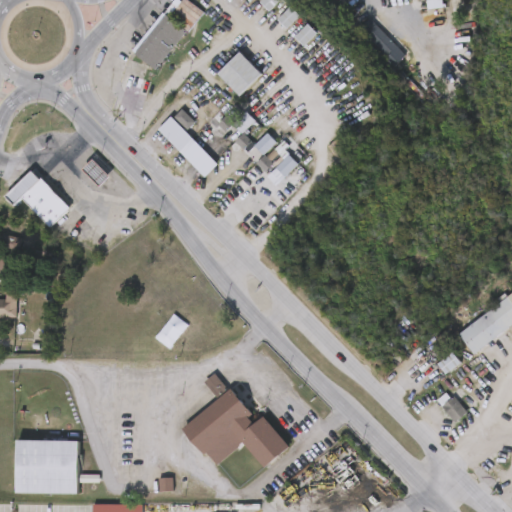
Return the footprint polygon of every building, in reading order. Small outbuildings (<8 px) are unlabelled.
[(156,71),(132,52),(172,0),(186,0),(202,12),(156,71)] [(244,0),(227,0),(236,9),(244,0)] [(262,0),(283,0),(270,10),(262,0)] [(389,0),(390,1),(395,0),(398,0),(400,14),(411,13),(408,0),(389,0)] [(244,17),(253,26),(266,13),(257,4),(244,17)] [(279,19),(292,6),(302,16),(289,29),(279,19)] [(261,34),(270,43),(283,31),(274,21),(261,34)] [(319,33),(305,46),(297,37),(310,24),(319,33)] [(140,85),(169,44),(145,27),(116,68),(140,85)] [(403,55),(394,64),(368,36),(377,28),(403,55)] [(341,44),(377,82),(388,71),(353,33),(341,44)] [(278,51),(287,61),(301,48),(291,39),(278,51)] [(263,74),(241,96),(219,74),(241,52),(263,74)] [(202,89),(223,111),(246,89),(224,67),(202,89)] [(139,81),(133,103),(120,99),(127,77),(139,81)] [(218,164),(204,178),(157,130),(171,117),(218,164)] [(218,142),(229,149),(238,133),(228,126),(218,142)] [(188,192),(201,179),(155,131),(142,144),(188,192)] [(278,143),(264,155),(255,146),(269,133),(278,143)] [(228,165),(235,156),(226,148),(219,157),(228,165)] [(238,161),(247,170),(260,157),(251,148),(238,161)] [(286,176),(279,167),(291,156),(298,165),(286,176)] [(282,179),(270,166),(261,175),(264,178),(251,191),(260,201),(282,179)] [(256,177),(247,170),(240,179),(249,187),(256,177)] [(84,200),(67,183),(77,174),(94,191),(84,200)] [(21,198),(51,230),(71,211),(43,181),(21,198)] [(34,242),(54,223),(17,184),(0,200),(0,219),(6,213),(34,242)] [(511,325),(472,353),(458,332),(511,294),(511,325)] [(444,377),(436,367),(422,379),(430,389),(444,377)] [(293,448),(268,469),(246,443),(217,467),(185,429),(220,400),(205,381),(217,370),(261,422),(266,417),(293,448)] [(274,462),(248,430),(240,437),(200,386),(188,396),(202,414),(167,442),(198,481),(228,457),(248,483),(274,462)] [(467,412),(455,423),(441,408),(453,397),(467,412)] [(431,405),(419,415),(439,437),(450,427),(431,405)] [(18,494),(18,441),(79,441),(79,495),(18,494)] [(157,492),(143,492),(143,506),(157,505),(157,492)]
